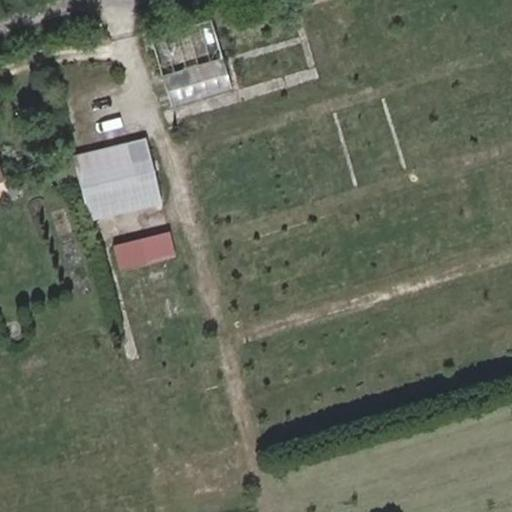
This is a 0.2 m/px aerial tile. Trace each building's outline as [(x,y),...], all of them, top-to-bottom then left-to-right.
[(172,68),(177,103),(240,93),(234,58),(172,68)] [(0,178),(24,172),(12,131),(0,134),(0,178)] [(98,152),(107,191),(177,176),(168,135),(98,152)] [(177,176),(107,191),(111,211),(183,196),(177,176)] [(192,243),(187,220),(132,233),(138,256),(192,243)]
